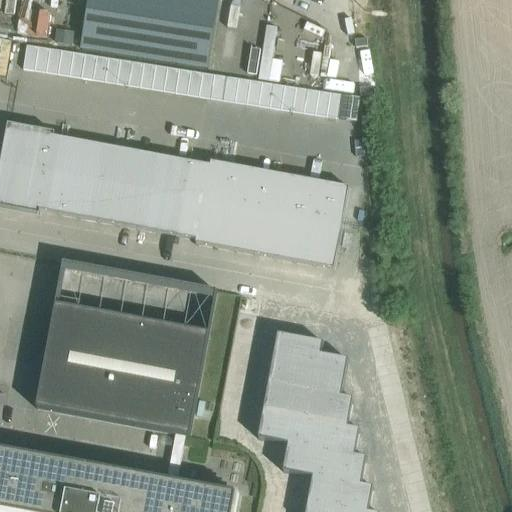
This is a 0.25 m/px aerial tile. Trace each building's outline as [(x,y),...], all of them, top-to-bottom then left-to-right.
[(88,0),(81,51),(208,71),(219,0),(88,0)] [(27,48),(26,54),(37,56),(38,49),(27,48)] [(37,56),(35,73),(46,75),(50,51),(38,49),(37,56)] [(50,51),(46,75),(58,77),(62,53),(50,51)] [(62,53),(58,77),(70,79),(74,55),(62,53)] [(26,54),(23,71),(35,73),(37,56),(26,54)] [(74,55),(70,79),(82,80),(85,57),(74,55)] [(85,57),(82,80),(93,82),(97,59),(85,57)] [(97,59),(93,82),(105,84),(109,61),(97,59)] [(109,61),(105,84),(117,86),(121,62),(109,61)] [(121,62),(117,86),(128,88),(132,64),(121,62)] [(132,64),(128,88),(140,90),(144,66),(132,64)] [(144,66),(140,90),(152,92),(156,68),(144,66)] [(156,68),(152,92),(164,93),(167,70),(156,68)] [(167,70),(164,93),(176,95),(179,72),(167,70)] [(179,72),(176,95),(187,97),(191,74),(179,72)] [(191,74),(187,97),(199,99),(203,75),(191,74)] [(203,75),(199,99),(211,101),(214,77),(203,75)] [(214,77),(211,101),(223,103),(226,79),(214,77)] [(226,79),(223,103),(234,105),(238,81),(226,79)] [(238,81),(234,105),(246,107),(250,83),(238,81)] [(250,83),(246,107),(257,108),(261,85),(250,83)] [(261,85),(257,108),(269,110),(273,87),(261,85)] [(273,87),(269,110),(281,112),(284,88),(273,87)] [(284,88),(281,112),(292,114),(296,90),(284,88)] [(296,90),(292,114),(304,116),(308,92),(296,90)] [(308,92),(304,116),(315,117),(319,94),(308,92)] [(319,94),(315,117),(327,119),(331,96),(319,94)] [(331,96),(327,119),(339,121),(342,98),(331,96)] [(55,135),(8,126),(0,169),(0,209),(40,217),(41,214),(179,239),(199,243),(198,247),(334,272),(350,190),(213,165),(213,168),(193,165),(55,139),(55,135)] [(190,439),(209,338),(56,310),(37,411),(176,437),(185,439),(190,439)] [(264,415),(259,442),(289,448),(284,475),(314,480),(309,505),(307,511),(369,511),(374,490),(362,488),(367,461),(355,459),(360,432),(349,430),(354,402),(342,400),(349,363),(322,358),(325,346),(302,342),(279,337),(270,387),(264,415)] [(233,511),(237,496),(177,485),(185,439),(176,437),(168,483),(0,451),(0,511),(14,511),(233,511)]
